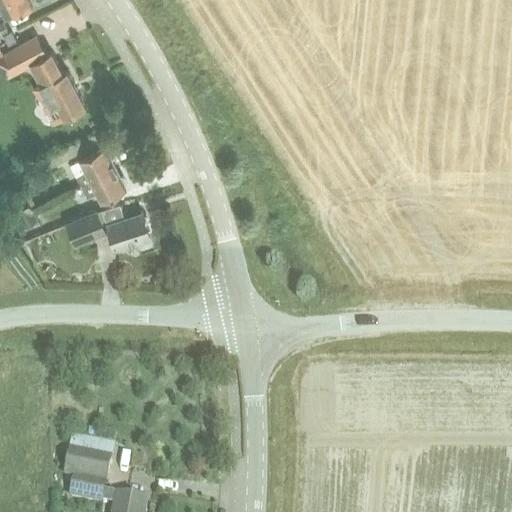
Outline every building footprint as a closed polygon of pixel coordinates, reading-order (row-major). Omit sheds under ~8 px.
[(0,0),(0,5),(7,18),(33,4),(31,0),(0,0)] [(0,34),(5,32),(10,29),(4,18),(0,20),(0,34)] [(10,29),(5,32),(11,43),(19,39),(13,28),(10,29)] [(0,49),(0,68),(8,73),(30,61),(41,82),(39,83),(51,104),(56,101),(58,105),(64,116),(85,105),(66,69),(62,71),(49,50),(45,52),(35,35),(2,53),(0,49)] [(74,142),(45,156),(50,166),(78,152),(99,142),(94,133),(74,142)] [(80,158),(72,162),(77,172),(82,183),(118,166),(114,156),(117,155),(112,145),(109,147),(108,144),(80,158)] [(10,163),(0,167),(0,175),(13,170),(10,163)] [(96,187),(103,201),(129,188),(127,184),(131,182),(126,172),(122,174),(118,166),(82,183),(86,192),(96,187)] [(0,204),(0,224),(17,216),(32,208),(24,193),(0,204)] [(68,219),(76,241),(108,230),(108,228),(111,227),(117,245),(118,246),(153,234),(144,209),(126,215),(121,201),(103,207),(104,209),(101,211),(100,208),(68,219)] [(32,208),(17,216),(23,227),(37,219),(32,208)] [(103,431),(102,441),(113,442),(114,432),(103,431)] [(69,450),(64,475),(74,477),(105,484),(110,458),(69,450)] [(135,455),(134,467),(142,468),(143,455),(135,455)] [(101,503),(104,492),(105,484),(74,477),(70,497),(101,503)] [(113,511),(143,511),(146,501),(104,492),(101,503),(115,506),(113,511)]
